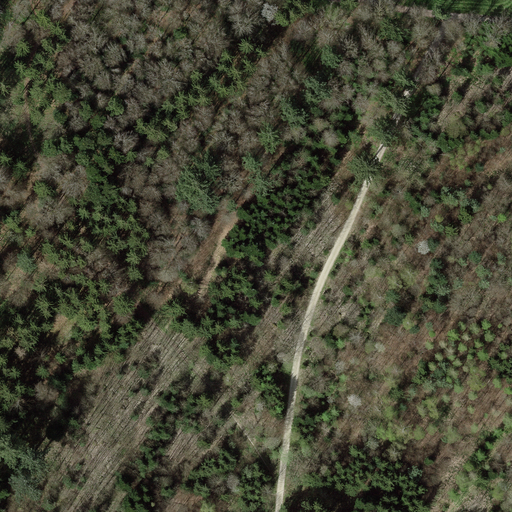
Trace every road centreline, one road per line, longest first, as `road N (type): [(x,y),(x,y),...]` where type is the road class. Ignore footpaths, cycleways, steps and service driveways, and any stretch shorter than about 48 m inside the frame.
road 1 (track): [(282,481),(49,182),(36,154),(26,113),(28,66),(73,0)]
road 2 (track): [(279,511),(293,365),(395,107),(450,15)]
